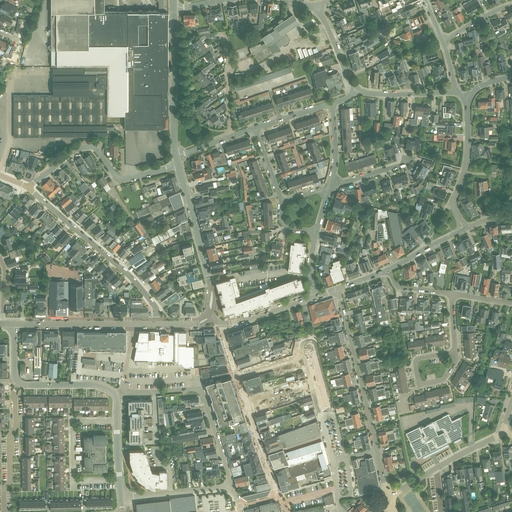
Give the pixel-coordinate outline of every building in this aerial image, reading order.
[(14,95),(14,137),(78,137),(96,137),(99,137),(107,137),(107,130),(107,127),(107,111),(108,111),(108,116),(125,116),(125,124),(125,129),(160,129),(164,129),(169,129),(169,116),(168,115),(168,74),(169,74),(169,67),(168,67),(168,13),(159,13),(159,10),(156,10),(155,9),(152,10),(151,10),(150,9),(147,10),(142,10),(141,9),(137,10),(132,10),(131,9),(127,10),(104,11),(104,0),(51,0),(51,30),(50,29),(47,31),(50,34),(51,34),(51,46),(50,45),(48,47),(50,50),(52,50),(52,59),(52,67),(53,67),(53,95),(28,95),(23,95),(14,95)] [(350,10),(356,8),(353,0),(347,2),(350,10)] [(367,8),(364,0),(358,0),(361,7),(362,9),(367,8)] [(441,0),(436,0),(434,1),(439,10),(445,7),(444,5),(441,0)] [(462,5),(464,8),(467,14),(471,12),(481,6),(478,0),(477,0),(470,0),(467,2),(466,2),(464,3),(464,4),(462,5)] [(15,7),(5,2),(3,5),(2,5),(0,9),(0,10),(13,17),(16,11),(17,11),(18,8),(15,7)] [(263,9),(263,12),(262,18),(267,18),(267,15),(270,16),(271,12),(272,12),(272,9),(271,9),(272,3),(264,2),(264,5),(263,5),(263,9)] [(344,12),(350,10),(347,2),(342,4),(344,12)] [(257,17),(256,12),(257,12),(257,7),(257,3),(249,4),(250,12),(253,12),(253,17),(257,17)] [(247,9),(246,4),(238,5),(240,17),(243,17),(243,15),(248,14),(247,9)] [(233,6),(233,5),(230,6),(230,7),(229,7),(230,10),(228,10),(229,15),(233,14),(234,21),(238,20),(237,13),(236,6),(233,6)] [(411,8),(410,5),(392,13),(393,16),(401,13),(403,18),(407,17),(409,17),(409,15),(416,12),(414,7),(411,8)] [(462,11),(459,7),(457,8),(453,10),(455,15),(454,15),(458,22),(464,19),(461,12),(462,11)] [(208,23),(214,22),(213,17),(222,16),(221,8),(210,10),(210,14),(206,15),(208,23)] [(446,27),(451,24),(450,21),(451,21),(447,12),(442,14),(445,19),(443,20),(445,24),(444,25),(445,27),(446,27)] [(298,23),(293,14),(283,21),(282,19),(278,21),(280,23),(276,26),(275,25),(263,33),(264,36),(261,38),(265,42),(261,45),(261,43),(249,48),(251,54),(253,53),(255,55),(254,55),(258,62),(272,53),(279,48),(278,47),(281,45),(284,46),(285,45),(286,45),(287,45),(287,44),(288,44),(288,43),(289,43),(289,42),(289,41),(289,40),(289,39),(289,38),(289,37),(288,36),(287,35),(286,35),(285,34),(285,35),(283,33),(298,23)] [(184,24),(197,24),(197,19),(197,15),(194,15),(184,15),(184,16),(183,17),(183,18),(184,19),(184,24)] [(423,22),(421,15),(415,17),(416,17),(414,18),(414,16),(410,17),(412,23),(413,22),(414,25),(423,22)] [(1,17),(0,16),(0,23),(2,25),(4,22),(11,25),(12,22),(1,16),(1,17)] [(337,27),(345,24),(343,18),(335,21),(337,27)] [(501,23),(499,18),(492,22),(495,29),(499,27),(501,30),(509,26),(506,19),(504,20),(504,21),(501,23)] [(345,24),(337,27),(339,33),(347,30),(346,26),(350,25),(349,22),(345,24)] [(198,36),(206,34),(210,33),(209,27),(197,29),(198,36)] [(411,30),(406,32),(403,34),(404,38),(405,40),(411,38),(415,38),(419,36),(422,44),(431,41),(427,32),(423,34),(421,29),(413,33),(412,30),(411,30)] [(197,49),(204,44),(201,41),(206,38),(215,36),(214,33),(209,34),(204,35),(203,36),(202,35),(198,36),(192,37),(195,41),(193,43),(197,49)] [(343,43),(356,38),(355,36),(350,38),(349,34),(341,37),(343,43)] [(366,47),(375,42),(372,37),(363,43),(366,47)] [(474,43),(474,41),(473,37),(463,39),(465,45),(474,43)] [(504,48),(508,46),(502,37),(499,38),(501,43),(503,45),(504,48)] [(356,38),(343,43),(346,48),(353,45),(352,43),(355,41),(354,39),(356,39),(356,38)] [(0,49),(5,51),(8,44),(4,42),(0,48),(0,49)] [(464,51),(462,42),(455,44),(458,53),(459,52),(460,56),(466,55),(465,51),(464,51)] [(8,44),(5,51),(9,53),(7,57),(11,59),(13,55),(12,55),(14,52),(11,50),(13,46),(8,44)] [(208,53),(214,49),(211,44),(206,47),(204,44),(197,49),(201,55),(206,51),(208,53)] [(302,58),(310,56),(308,48),(304,49),(303,48),(299,49),(302,58)] [(214,49),(208,53),(205,55),(209,62),(215,58),(215,57),(219,54),(217,51),(215,53),(213,50),(214,49)] [(377,56),(379,60),(389,54),(387,49),(377,56)] [(351,62),(359,59),(357,51),(348,54),(351,62)] [(428,54),(427,51),(421,53),(423,59),(428,57),(429,61),(438,58),(436,51),(428,54)] [(323,57),(321,53),(314,55),(317,63),(322,62),(323,64),(331,61),(329,54),(323,57)] [(505,61),(503,54),(498,55),(499,62),(498,62),(500,71),(507,70),(505,61)] [(477,60),(479,68),(483,68),(484,74),(491,73),(489,62),(485,62),(484,56),(483,56),(482,55),(479,55),(477,56),(477,57),(477,60)] [(383,66),(390,63),(390,62),(388,58),(381,60),(381,62),(383,65),(383,66)] [(354,70),(362,67),(359,59),(351,62),(354,70)] [(406,63),(405,59),(401,60),(406,72),(409,71),(407,65),(407,64),(407,63),(406,63)] [(479,68),(477,60),(473,60),(475,67),(470,68),(471,77),(472,77),(473,78),(475,77),(475,76),(476,76),(480,75),(479,68)] [(205,76),(203,73),(215,65),(213,62),(195,75),(199,81),(205,76)] [(397,68),(395,69),(397,75),(396,76),(399,83),(405,81),(402,73),(401,74),(400,71),(404,69),(401,63),(396,65),(397,68)] [(443,71),(442,64),(432,66),(434,72),(432,72),(434,78),(445,76),(444,71),(443,71)] [(421,77),(429,74),(425,66),(418,69),(417,69),(421,77)] [(467,69),(466,66),(463,66),(464,70),(460,71),(461,79),(469,78),(467,69)] [(328,76),(324,68),(312,73),(315,89),(327,84),(329,90),(333,88),(334,90),(340,88),(343,87),(338,72),(328,76)] [(377,82),(378,72),(372,71),(372,69),(369,69),(369,75),(371,75),(371,81),(377,82)] [(412,82),(419,80),(416,70),(410,72),(411,75),(410,75),(412,82)] [(392,76),(391,74),(387,76),(391,85),(398,84),(394,75),(392,76)] [(215,82),(216,81),(212,76),(208,79),(205,76),(199,81),(203,87),(208,83),(210,85),(212,83),(215,82)] [(216,84),(215,82),(212,83),(210,85),(206,88),(212,95),(218,90),(223,87),(220,82),(216,84)] [(305,90),(307,97),(313,95),(311,88),(305,90)] [(501,101),(501,98),(505,98),(504,89),(497,90),(498,99),(499,102),(501,101)] [(302,99),(307,97),(305,90),(299,91),(302,99)] [(296,101),(302,99),(299,91),(294,93),(296,101)] [(290,103),(288,95),(287,93),(285,93),(285,96),(282,97),(285,105),(290,103)] [(290,103),(296,101),(294,93),(288,95),(290,103)] [(279,106),(285,105),(282,97),(276,99),(279,106)] [(494,111),(494,98),(489,98),(490,101),(487,101),(479,101),(479,108),(487,108),(487,112),(494,111)] [(203,102),(203,103),(196,108),(201,113),(207,108),(205,105),(209,102),(207,99),(203,102)] [(269,112),(274,110),(272,102),(266,104),(269,112)] [(366,115),(376,115),(376,103),(366,103),(366,115)] [(443,117),(451,117),(450,113),(455,112),(455,103),(446,104),(447,111),(443,112),(443,117)] [(263,114),(269,112),(266,104),(260,106),(263,114)] [(210,118),(218,113),(223,110),(220,106),(215,110),(214,108),(209,111),(207,108),(201,113),(205,119),(209,116),(210,119),(210,118)] [(243,112),(246,119),(251,117),(249,110),(248,106),(242,108),(243,112)] [(257,116),(263,114),(260,106),(255,108),(257,116)] [(422,117),(423,107),(416,106),(415,113),(415,119),(409,119),(408,128),(411,127),(412,125),(417,126),(418,120),(418,116),(422,117)] [(430,108),(423,107),(422,117),(422,125),(422,126),(425,126),(429,126),(429,122),(426,122),(426,119),(426,117),(426,114),(430,114),(430,108)] [(251,117),(257,116),(255,108),(249,110),(251,117)] [(239,118),(240,121),(246,119),(243,112),(237,114),(236,110),(234,111),(236,119),(239,118)] [(220,116),(218,113),(210,118),(215,125),(221,121),(222,123),(225,121),(225,117),(223,114),(220,116)] [(406,126),(401,126),(398,125),(399,116),(395,115),(393,129),(394,130),(397,131),(397,133),(399,133),(405,134),(405,128),(406,126)] [(315,126),(321,124),(318,116),(312,118),(315,126)] [(309,128),(315,126),(312,118),(307,120),(309,128)] [(303,130),(309,128),(307,120),(301,122),(303,130)] [(297,132),(303,130),(301,122),(295,124),(297,132)] [(450,134),(450,133),(455,134),(456,126),(450,126),(447,126),(447,129),(442,129),(442,134),(450,134)] [(480,137),(483,137),(483,136),(489,136),(489,129),(493,129),(493,126),(480,126),(480,137)] [(285,129),(287,137),(293,135),(291,128),(285,129)] [(284,138),(287,137),(285,129),(279,131),(282,139),(281,139),(282,141),(284,141),(284,138)] [(276,141),(281,139),(282,139),(279,131),(274,133),(276,141)] [(270,142),(276,141),(274,133),(268,135),(270,142)] [(396,143),(398,143),(396,136),(393,137),(395,144),(392,145),(393,148),(385,150),(388,160),(396,157),(395,153),(398,152),(396,143)] [(452,153),(452,150),(455,150),(456,150),(456,147),(455,147),(455,141),(450,141),(450,138),(446,138),(446,141),(445,141),(445,149),(448,149),(448,153),(452,153)] [(418,150),(420,139),(415,139),(415,141),(408,140),(406,148),(418,150)] [(116,145),(115,140),(110,140),(110,156),(118,156),(118,145),(116,145)] [(243,142),(246,149),(252,148),(249,140),(243,142)] [(310,150),(317,147),(315,141),(308,144),(310,150)] [(240,151),(246,149),(243,142),(237,144),(240,151)] [(484,151),(482,143),(472,145),(474,153),(473,153),(475,160),(487,156),(487,158),(492,156),(489,149),(485,150),(486,150),(484,151)] [(237,144),(232,145),(234,153),(240,151),(237,144)] [(228,155),(234,153),(232,145),(226,147),(228,155)] [(312,155),(319,153),(317,147),(310,150),(312,155)] [(11,161),(9,168),(15,169),(18,157),(20,151),(17,150),(15,156),(13,156),(11,161)] [(18,157),(15,169),(21,171),(21,170),(23,165),(21,164),(23,156),(23,155),(24,151),(20,151),(18,157)] [(278,160),(285,157),(283,151),(276,154),(278,160)] [(220,156),(219,152),(212,154),(215,161),(218,159),(219,164),(226,162),(223,155),(220,156)] [(314,161),(321,159),(319,153),(312,155),(314,161)] [(91,170),(96,167),(94,162),(90,154),(84,158),(88,166),(91,170)] [(370,165),(377,163),(375,154),(367,157),(370,165)] [(36,168),(39,159),(30,157),(28,166),(36,168)] [(84,162),(80,157),(75,160),(79,166),(77,166),(82,174),(89,170),(84,162)] [(280,166),(287,163),(285,157),(278,160),(280,166)] [(362,168),(370,165),(367,157),(360,159),(362,168)] [(201,159),(198,159),(192,161),(193,166),(192,166),(193,169),(194,168),(194,169),(197,168),(197,170),(202,169),(201,162),(202,161),(201,159)] [(355,170),(362,168),(360,159),(352,162),(355,170)] [(251,168),(259,166),(257,160),(249,162),(251,168)] [(426,165),(425,167),(419,163),(416,168),(424,174),(425,173),(428,175),(431,170),(428,168),(429,166),(430,166),(433,167),(434,163),(426,160),(425,164),(426,165)] [(238,164),(241,172),(243,171),(241,166),(246,165),(245,161),(238,164)] [(348,173),(355,170),(352,162),(345,164),(348,173)] [(282,172),(289,169),(287,163),(280,166),(282,172)] [(452,179),(454,172),(446,170),(447,166),(444,165),(442,171),(442,173),(443,173),(442,176),(452,179)] [(503,170),(503,166),(492,165),(492,172),(489,172),(489,177),(497,177),(497,173),(496,173),(496,170),(503,170)] [(253,174),(261,171),(259,166),(251,168),(253,174)] [(203,172),(195,174),(197,180),(204,178),(204,180),(212,178),(211,172),(212,172),(211,168),(206,170),(202,171),(203,172)] [(421,178),(424,174),(416,168),(413,173),(419,177),(417,180),(422,183),(424,180),(421,178)] [(309,170),(311,175),(313,183),(319,181),(316,173),(315,169),(309,170)] [(237,177),(236,172),(236,170),(231,171),(231,173),(227,173),(228,179),(237,177)] [(66,175),(61,171),(55,177),(57,179),(56,180),(62,185),(69,178),(66,175)] [(255,180),(263,177),(261,171),(253,174),(248,175),(250,178),(253,177),(252,177),(254,176),(255,180)] [(403,186),(408,185),(409,184),(406,174),(400,176),(403,186)] [(102,187),(108,182),(103,175),(97,180),(102,187)] [(307,185),(313,183),(311,175),(305,177),(307,185)] [(167,178),(161,180),(163,186),(177,182),(175,176),(167,178)] [(397,188),(403,186),(400,176),(394,178),(397,188)] [(450,185),(452,179),(442,176),(442,177),(439,179),(438,178),(436,184),(440,186),(441,183),(450,185)] [(257,185),(265,183),(263,177),(255,180),(257,185)] [(302,186),(299,179),(298,177),(296,178),(297,179),(293,181),(296,188),(302,186)] [(302,186),(307,185),(305,177),(299,179),(302,186)] [(56,188),(58,185),(56,183),(56,184),(51,178),(46,183),(52,189),(54,187),(56,188)] [(390,183),(389,180),(383,182),(384,185),(383,185),(385,192),(390,190),(391,193),(394,192),(391,183),(390,183)] [(290,190),(296,188),(293,181),(288,182),(290,190)] [(475,196),(486,195),(485,190),(488,190),(487,181),(474,182),(475,196)] [(8,186),(0,182),(0,195),(0,197),(1,197),(1,196),(11,200),(12,198),(13,198),(14,195),(13,195),(14,194),(13,194),(15,191),(14,189),(12,188),(10,187),(11,186),(8,185),(8,186)] [(79,187),(82,192),(84,191),(89,187),(84,182),(79,187)] [(164,193),(171,191),(179,189),(177,182),(163,186),(160,188),(162,194),(164,193)] [(375,182),(363,186),(366,195),(368,195),(378,191),(375,182)] [(60,188),(58,185),(56,188),(54,187),(52,189),(46,183),(42,187),(47,192),(46,192),(51,197),(60,188)] [(107,192),(111,189),(107,183),(103,186),(107,192)] [(140,183),(132,186),(134,192),(142,190),(140,183)] [(259,191),(267,188),(265,183),(257,185),(259,191)] [(157,188),(156,184),(149,186),(146,187),(146,186),(142,187),(143,193),(154,189),(157,188)] [(200,193),(208,191),(208,189),(214,187),(213,184),(203,186),(199,187),(200,193)] [(90,199),(95,195),(89,187),(84,191),(82,192),(83,192),(80,194),(84,199),(86,197),(87,197),(88,196),(90,199)] [(438,191),(435,190),(436,188),(433,187),(431,192),(434,194),(434,193),(436,194),(436,196),(444,199),(445,195),(446,193),(442,191),(442,190),(439,189),(438,191)] [(267,188),(259,191),(261,194),(255,196),(256,200),(267,197),(267,195),(269,194),(267,188)] [(147,207),(136,212),(137,215),(138,217),(149,213),(150,214),(163,208),(162,208),(171,203),(173,206),(170,207),(171,211),(174,209),(183,204),(180,192),(169,197),(168,197),(159,201),(150,205),(147,206),(147,207)] [(344,195),(344,193),(342,192),(340,193),(338,193),(336,200),(345,202),(352,204),(353,199),(346,198),(347,195),(344,195)] [(33,201),(27,195),(21,202),(25,206),(23,209),(25,211),(28,208),(27,207),(33,201)] [(72,201),(68,196),(60,203),(64,208),(72,201)] [(93,205),(98,200),(94,196),(90,201),(93,205)] [(196,207),(204,205),(214,203),(213,199),(209,200),(208,198),(203,200),(202,198),(194,200),(196,207)] [(427,216),(428,212),(431,213),(433,209),(431,208),(432,205),(425,203),(426,200),(420,198),(419,204),(417,204),(416,209),(423,211),(422,215),(427,216)] [(473,207),(467,198),(461,201),(471,218),(478,215),(475,209),(477,208),(475,205),(473,207)] [(71,215),(78,208),(74,204),(77,201),(75,199),(72,201),(72,202),(65,208),(71,215)] [(345,204),(335,202),(333,211),(342,214),(344,207),(352,209),(353,204),(345,202),(345,204)] [(17,220),(25,211),(23,209),(17,204),(9,214),(17,220)] [(36,204),(29,212),(35,218),(42,210),(36,204)] [(220,206),(219,204),(218,204),(211,206),(196,209),(199,219),(210,217),(209,211),(219,208),(218,207),(220,206)] [(178,218),(186,214),(185,208),(175,213),(169,215),(165,217),(165,216),(163,216),(154,221),(149,224),(151,227),(165,220),(166,222),(170,221),(170,222),(178,218)] [(80,223),(87,216),(80,209),(73,216),(80,223)] [(402,240),(403,240),(397,213),(388,211),(389,218),(387,219),(389,231),(390,231),(392,242),(393,241),(402,240)] [(44,224),(50,218),(44,212),(38,219),(44,224)] [(88,231),(95,224),(92,221),(95,218),(92,214),(84,221),(86,223),(84,225),(88,231)] [(179,223),(188,219),(186,214),(178,218),(170,222),(172,226),(173,227),(179,223)] [(154,221),(152,216),(139,221),(139,222),(140,223),(141,225),(143,227),(149,223),(149,224),(154,221)] [(50,230),(56,223),(50,218),(44,224),(50,230)] [(202,231),(210,229),(210,224),(208,218),(206,219),(199,220),(202,231)] [(180,224),(179,223),(173,227),(171,228),(151,238),(155,246),(160,243),(175,235),(173,232),(179,229),(180,233),(187,231),(187,230),(187,229),(189,230),(189,231),(191,230),(190,230),(188,220),(180,224)] [(20,221),(15,227),(21,233),(26,227),(20,221)] [(104,225),(108,230),(110,229),(112,227),(109,221),(104,225)] [(340,229),(341,224),(330,221),(327,230),(334,232),(335,227),(340,229)] [(33,230),(37,227),(32,222),(28,226),(27,228),(31,231),(32,230),(33,230)] [(411,227),(410,228),(414,233),(416,232),(422,239),(426,236),(425,235),(429,233),(427,231),(430,229),(426,224),(423,226),(421,224),(418,226),(417,225),(412,228),(411,227)] [(60,226),(60,227),(57,225),(48,235),(45,238),(51,244),(56,238),(53,236),(55,234),(57,235),(62,229),(61,229),(62,228),(60,226)] [(494,240),(499,239),(498,234),(499,234),(498,225),(490,226),(491,234),(492,234),(492,237),(493,237),(494,240)] [(509,237),(508,233),(508,232),(507,232),(506,225),(499,225),(499,232),(500,235),(503,235),(503,232),(505,232),(506,237),(507,237),(507,238),(508,238),(508,237),(509,237)] [(91,231),(96,238),(104,233),(99,226),(91,231)] [(4,235),(7,238),(2,240),(6,250),(13,248),(12,244),(13,243),(11,237),(17,231),(13,227),(8,232),(4,235)] [(136,231),(140,236),(146,232),(142,227),(136,231)] [(412,235),(414,233),(410,228),(405,232),(408,236),(405,239),(406,242),(405,242),(408,246),(409,245),(411,248),(413,246),(417,243),(413,238),(414,238),(412,235)] [(116,234),(110,229),(108,230),(99,237),(102,239),(103,239),(107,243),(112,238),(112,237),(116,234)] [(189,237),(192,236),(191,230),(189,231),(189,230),(187,229),(187,230),(187,231),(180,233),(179,234),(180,235),(183,237),(184,236),(184,239),(189,238),(189,237)] [(215,237),(214,237),(213,231),(203,234),(204,240),(215,237)] [(261,240),(269,240),(269,236),(272,236),(272,232),(261,233),(261,240)] [(56,238),(51,244),(56,249),(62,243),(64,245),(71,237),(66,233),(59,240),(57,237),(56,238)] [(492,246),(487,234),(482,236),(487,248),(492,246)] [(115,251),(120,245),(118,243),(122,239),(120,236),(114,240),(109,246),(115,251)] [(215,237),(204,240),(206,246),(219,242),(217,236),(214,237),(215,237)] [(325,236),(324,242),(331,243),(330,246),(329,245),(329,246),(338,248),(339,244),(337,243),(338,239),(325,236)] [(474,253),(471,246),(473,245),(469,237),(463,240),(466,248),(467,248),(470,254),(474,253)] [(396,249),(394,250),(398,257),(404,253),(400,246),(403,244),(402,240),(393,241),(394,246),(396,249)] [(79,250),(83,246),(76,241),(72,247),(73,248),(68,253),(70,255),(72,256),(75,253),(77,251),(78,249),(79,250)] [(280,248),(281,242),(277,241),(276,244),(272,244),(271,252),(279,253),(279,255),(281,256),(282,249),(280,248)] [(466,249),(462,241),(455,244),(459,252),(464,250),(465,253),(467,252),(466,249)] [(302,245),(303,243),(294,242),(294,244),(291,244),(289,255),(290,255),(288,272),(302,273),(304,257),(304,254),(305,254),(306,246),(302,245)] [(66,251),(71,245),(68,243),(65,247),(62,251),(64,253),(66,255),(68,252),(66,251)] [(131,243),(125,246),(125,247),(123,248),(118,254),(123,259),(129,252),(127,251),(133,247),(131,243)] [(131,250),(134,256),(143,250),(145,248),(141,243),(131,250)] [(173,264),(174,264),(174,265),(182,262),(185,261),(186,264),(191,262),(191,263),(196,262),(195,257),(193,258),(191,252),(194,251),(192,245),(182,247),(184,254),(180,255),(180,254),(172,256),(173,261),(172,261),(173,264)] [(77,251),(75,253),(80,257),(82,255),(84,253),(85,254),(88,250),(87,249),(83,246),(79,250),(78,249),(77,251)] [(455,257),(454,254),(450,246),(443,249),(447,257),(451,255),(452,259),(455,257)] [(323,255),(321,262),(329,264),(332,249),(322,247),(320,254),(323,255)] [(9,268),(18,265),(15,257),(17,257),(17,256),(22,255),(20,248),(9,252),(11,258),(6,260),(9,268)] [(380,256),(379,253),(380,253),(379,249),(376,250),(382,264),(388,261),(385,254),(380,256)] [(376,267),(382,264),(376,250),(373,251),(375,255),(372,256),(373,259),(376,267)] [(435,253),(428,257),(430,260),(431,263),(436,260),(438,259),(440,258),(441,261),(442,261),(441,263),(439,272),(445,273),(447,264),(448,260),(447,258),(445,259),(441,250),(437,252),(437,254),(436,254),(435,253)] [(147,260),(141,251),(127,260),(135,268),(147,260)] [(217,252),(208,254),(210,261),(218,258),(217,255),(220,254),(224,253),(223,251),(219,252),(217,252)] [(472,264),(473,264),(476,263),(476,261),(481,258),(479,252),(469,256),(472,264)] [(78,265),(83,259),(80,257),(75,253),(72,256),(72,257),(70,259),(74,263),(75,262),(76,262),(76,263),(78,265)] [(493,269),(501,269),(500,254),(492,255),(493,269)] [(90,272),(98,264),(98,263),(100,261),(95,257),(92,260),(90,257),(86,261),(90,265),(87,269),(90,272)] [(363,272),(371,269),(367,257),(363,258),(364,262),(360,264),(363,272)] [(460,260),(463,266),(464,268),(468,266),(467,265),(468,264),(465,257),(459,259),(460,260)] [(430,266),(426,258),(423,260),(422,259),(419,261),(420,261),(418,262),(422,270),(426,268),(428,272),(427,272),(428,282),(434,281),(433,272),(430,266)] [(163,265),(167,263),(164,259),(156,265),(153,267),(155,271),(158,269),(159,271),(165,267),(163,265)] [(224,266),(222,259),(210,262),(212,268),(224,266)] [(341,269),(340,265),(342,265),(340,260),(333,262),(334,265),(332,266),(333,267),(330,268),(332,272),(330,272),(334,283),(344,279),(341,269)] [(462,266),(463,266),(460,260),(455,263),(457,267),(454,269),(455,272),(463,268),(462,266)] [(145,267),(149,264),(146,261),(142,264),(136,269),(140,275),(146,269),(145,267)] [(359,266),(356,267),(354,262),(346,265),(349,272),(347,272),(349,277),(361,273),(359,268),(359,266)] [(98,264),(90,272),(94,275),(97,272),(100,274),(106,267),(102,263),(100,265),(98,264)] [(333,282),(331,278),(332,277),(329,270),(330,269),(331,265),(323,264),(324,267),(327,275),(323,277),(323,278),(324,281),(326,285),(331,283),(333,282)] [(416,270),(415,264),(411,266),(411,265),(405,268),(403,269),(405,278),(415,277),(415,272),(416,272),(416,270)] [(183,266),(182,265),(177,266),(177,265),(172,267),(173,269),(172,269),(173,269),(174,271),(176,271),(176,272),(176,273),(177,274),(178,274),(178,275),(179,275),(180,275),(181,274),(182,273),(182,272),(182,271),(182,270),(181,269),(183,269),(183,266),(184,266),(184,265),(183,266)] [(224,266),(212,268),(213,276),(224,274),(223,268),(224,268),(224,269),(228,268),(228,265),(224,266)] [(28,271),(28,267),(22,267),(22,270),(16,270),(16,277),(25,278),(25,270),(28,271)] [(177,277),(177,280),(178,280),(179,285),(183,284),(183,285),(184,285),(184,286),(185,287),(186,288),(187,288),(188,288),(189,288),(190,288),(191,288),(191,289),(189,281),(191,280),(193,287),(203,284),(201,278),(199,278),(197,273),(199,272),(198,267),(193,269),(193,271),(188,272),(188,273),(185,274),(177,277)] [(151,268),(150,269),(140,276),(145,283),(156,276),(151,268)] [(104,286),(109,281),(116,274),(110,269),(103,276),(106,278),(101,282),(104,286)] [(165,277),(163,273),(159,276),(154,279),(154,280),(149,283),(155,291),(161,287),(157,282),(161,279),(165,277)] [(455,282),(455,283),(458,283),(457,287),(457,288),(465,290),(465,287),(466,286),(467,284),(466,283),(466,281),(468,281),(469,277),(463,276),(456,274),(456,275),(455,282)] [(479,285),(479,282),(475,282),(477,274),(472,274),(470,284),(475,285),(479,285)] [(115,286),(121,281),(117,276),(111,281),(110,281),(105,286),(109,292),(109,298),(116,298),(116,291),(111,291),(113,289),(111,286),(113,284),(115,286)] [(25,278),(16,277),(14,277),(14,285),(18,285),(18,287),(26,288),(26,282),(25,282),(25,278)] [(240,297),(239,292),(235,278),(216,283),(224,314),(228,313),(229,316),(235,314),(236,317),(271,304),(269,299),(273,298),(274,301),(304,290),(300,279),(297,280),(296,278),(269,288),(269,286),(240,297)] [(482,284),(481,292),(487,294),(489,285),(490,279),(487,278),(487,279),(484,278),(483,285),(482,284)] [(66,293),(66,292),(66,291),(66,281),(64,281),(64,280),(49,280),(49,279),(46,280),(46,281),(46,286),(46,287),(50,287),(50,289),(50,296),(50,316),(68,316),(68,315),(68,309),(68,300),(68,293),(66,293)] [(101,299),(101,302),(95,302),(95,288),(92,288),(92,284),(92,280),(92,279),(84,280),(84,288),(85,288),(85,300),(85,306),(85,312),(92,312),(95,314),(104,314),(104,310),(103,310),(103,305),(108,305),(108,309),(109,309),(109,305),(109,298),(109,297),(103,297),(103,299),(101,299)] [(388,320),(386,309),(385,306),(382,306),(381,299),(382,299),(381,298),(382,297),(387,294),(384,286),(384,287),(382,281),(372,285),(373,290),(372,291),(379,322),(388,320)] [(492,283),(491,294),(498,295),(500,284),(492,283)] [(71,309),(72,309),(72,313),(74,316),(79,316),(81,313),(81,309),(83,309),(83,306),(85,306),(85,300),(82,300),(82,284),(70,285),(70,300),(68,300),(68,309),(70,309),(71,309)] [(159,299),(166,294),(165,292),(170,289),(167,284),(155,293),(159,299)] [(365,300),(367,299),(363,288),(358,290),(361,297),(364,296),(365,300)] [(177,293),(176,292),(176,291),(162,301),(162,302),(162,301),(163,302),(164,303),(165,304),(167,307),(168,306),(178,299),(179,301),(187,296),(185,294),(183,296),(183,295),(182,296),(179,292),(177,293)] [(355,304),(357,303),(353,292),(347,294),(350,301),(353,300),(355,304)] [(46,296),(35,296),(35,307),(35,314),(46,314),(46,307),(46,296)] [(391,315),(398,314),(397,307),(398,307),(396,298),(389,299),(390,309),(391,315)] [(335,311),(332,300),(319,304),(318,302),(309,305),(314,323),(339,317),(337,310),(335,311)] [(441,312),(441,301),(432,300),(431,311),(441,312)] [(186,303),(186,305),(184,305),(184,315),(196,315),(195,308),(193,308),(193,303),(186,303)] [(148,314),(148,309),(146,307),(143,307),(143,305),(142,304),(131,304),(131,314),(148,314)] [(6,306),(6,314),(18,314),(18,312),(20,312),(20,308),(20,305),(16,305),(16,308),(11,308),(11,306),(6,306)] [(471,312),(472,307),(464,305),(462,315),(466,316),(466,318),(471,319),(472,312),(471,312)] [(179,314),(179,306),(171,306),(170,307),(169,308),(169,314),(179,314)] [(487,318),(489,310),(481,309),(479,316),(478,315),(477,321),(485,322),(486,317),(487,318)] [(301,315),(300,310),(293,312),(296,320),(299,319),(300,321),(299,321),(300,324),(304,323),(303,320),(302,318),(301,315)] [(498,321),(499,312),(492,311),(491,317),(488,317),(487,326),(495,328),(496,321),(498,321)] [(360,320),(370,318),(370,315),(363,317),(362,312),(355,314),(356,319),(359,318),(360,320)] [(321,328),(341,323),(339,318),(331,320),(332,322),(325,324),(325,325),(322,325),(321,326),(321,328)] [(356,319),(357,327),(361,326),(361,324),(365,323),(364,321),(371,320),(370,318),(360,320),(359,318),(356,319)] [(410,327),(410,332),(418,331),(416,321),(413,322),(414,327),(410,327)] [(361,326),(357,327),(358,327),(359,332),(367,330),(366,327),(372,326),(372,323),(365,325),(365,323),(361,324),(361,326)] [(243,330),(245,337),(246,337),(255,334),(254,332),(259,331),(257,324),(252,325),(243,328),(243,329),(243,330)] [(245,337),(243,330),(242,330),(242,329),(228,334),(231,345),(245,340),(244,337),(245,337)] [(41,337),(41,331),(30,331),(30,332),(27,332),(27,331),(25,331),(24,332),(23,332),(23,336),(23,341),(23,343),(28,343),(28,344),(27,344),(27,353),(30,353),(30,356),(34,356),(34,368),(41,368),(41,346),(41,337)] [(52,341),(52,331),(45,331),(45,340),(43,340),(43,342),(45,344),(50,345),(50,340),(52,340),(52,341)] [(74,346),(74,331),(63,331),(63,346),(63,347),(64,348),(68,348),(69,347),(69,348),(68,350),(67,359),(67,367),(67,369),(71,370),(71,367),(72,367),(72,360),(73,350),(74,350),(74,346)] [(125,331),(77,331),(76,346),(85,347),(85,351),(125,352),(125,331)] [(194,347),(186,347),(186,332),(178,332),(178,331),(174,331),(174,335),(168,335),(169,333),(161,333),(161,334),(159,334),(159,333),(148,333),(148,332),(139,331),(137,341),(136,340),(135,346),(136,346),(134,361),(178,361),(178,364),(182,364),(182,365),(183,366),(184,367),(185,367),(186,368),(187,368),(188,368),(189,367),(190,367),(191,366),(191,368),(194,368),(194,359),(194,353),(194,347)] [(329,340),(344,337),(343,331),(335,333),(336,335),(328,337),(329,340)] [(207,341),(215,340),(215,335),(204,335),(204,336),(196,336),(197,343),(205,342),(205,343),(207,341)] [(372,338),(357,341),(358,347),(366,345),(365,343),(373,341),(372,341),(375,340),(376,343),(382,342),(381,338),(380,336),(377,336),(372,338)] [(506,338),(500,336),(500,337),(498,336),(497,340),(499,340),(499,341),(505,343),(503,351),(508,352),(508,349),(511,350),(511,342),(506,341),(507,338),(506,338)] [(248,354),(259,350),(265,348),(267,348),(273,345),(272,341),(268,342),(267,338),(243,345),(243,344),(241,344),(241,345),(231,348),(235,358),(248,354)] [(204,353),(209,354),(224,352),(220,340),(215,340),(207,341),(205,343),(205,344),(203,344),(204,352),(204,353)] [(274,353),(286,349),(284,343),(272,346),(274,353)] [(204,353),(204,352),(200,352),(199,352),(198,345),(194,345),(194,347),(194,353),(198,353),(200,353),(200,354),(204,354),(204,353)] [(329,355),(344,351),(342,346),(335,348),(335,350),(328,352),(329,355)] [(259,350),(248,354),(248,355),(237,359),(240,368),(258,362),(256,356),(260,355),(259,350)] [(508,366),(511,358),(506,356),(507,353),(496,350),(493,358),(499,359),(498,363),(508,366)] [(375,351),(360,355),(361,358),(362,358),(362,360),(369,358),(369,356),(376,354),(375,351)] [(217,365),(227,364),(223,353),(215,354),(216,359),(213,360),(214,361),(210,361),(211,366),(217,365)] [(336,368),(351,364),(350,359),(342,361),(343,363),(335,365),(336,368)] [(56,376),(57,363),(49,362),(49,375),(56,376)] [(261,366),(264,373),(273,368),(269,362),(261,366)] [(474,373),(470,371),(473,367),(465,362),(461,367),(473,375),(474,373)] [(379,364),(364,368),(365,374),(372,372),(372,370),(379,368),(379,364)] [(214,381),(218,380),(218,379),(229,375),(226,366),(210,369),(211,371),(209,372),(209,369),(200,370),(201,374),(202,373),(204,377),(212,375),(214,381)] [(391,373),(391,375),(405,373),(404,367),(394,368),(395,372),(391,373)] [(472,376),(473,375),(461,367),(458,372),(466,377),(468,374),(472,376)] [(497,371),(489,368),(485,381),(488,381),(489,377),(496,379),(494,388),(502,390),(503,387),(504,381),(502,380),(504,372),(497,370),(497,371)] [(265,379),(274,376),(273,371),(259,375),(259,376),(244,380),(243,380),(248,395),(248,394),(264,390),(260,377),(261,377),(261,380),(265,379)] [(464,381),(466,377),(458,372),(455,377),(467,385),(468,383),(464,381)] [(336,383),(351,379),(349,374),(342,375),(342,378),(335,379),(336,383)] [(225,425),(225,426),(238,421),(245,419),(241,409),(240,409),(238,401),(239,401),(236,392),(235,393),(232,385),(233,385),(231,376),(220,379),(218,380),(214,381),(205,384),(208,393),(209,393),(211,400),(210,401),(213,409),(214,409),(217,417),(216,417),(219,426),(225,424),(225,425)] [(467,385),(455,377),(451,383),(460,388),(462,384),(466,387),(467,385)] [(382,378),(367,381),(368,385),(369,385),(369,386),(376,385),(375,383),(383,381),(382,378)] [(393,387),(407,384),(406,379),(397,380),(397,384),(393,385),(393,387)] [(448,402),(447,397),(451,397),(449,387),(443,389),(446,402),(448,402)] [(444,403),(446,402),(443,389),(437,390),(439,399),(443,398),(444,403)] [(352,398),(359,396),(357,390),(350,391),(351,394),(343,396),(344,399),(352,398)] [(436,400),(439,399),(437,390),(431,391),(435,405),(437,404),(436,400)] [(433,405),(435,405),(431,391),(426,393),(428,402),(432,401),(433,405)] [(385,392),(370,395),(371,400),(379,399),(378,397),(386,395),(385,392)] [(428,404),(428,402),(426,393),(425,393),(426,394),(420,396),(423,409),(425,409),(424,405),(428,404)] [(352,398),(344,399),(345,403),(353,401),(353,404),(360,402),(359,396),(352,398)] [(421,410),(423,409),(420,396),(414,397),(416,407),(420,406),(421,410)] [(485,404),(486,398),(477,396),(476,403),(485,404)] [(304,405),(313,402),(311,397),(302,400),(304,405)] [(153,413),(152,399),(149,400),(149,401),(145,401),(145,402),(139,402),(139,401),(131,401),(131,400),(127,400),(127,404),(128,404),(129,418),(130,418),(130,426),(129,426),(129,440),(128,440),(128,444),(132,444),(132,443),(143,443),(142,413),(153,413)] [(490,419),(494,406),(487,404),(485,410),(483,409),(482,412),(484,413),(483,417),(482,420),(487,421),(488,418),(490,419)] [(375,414),(389,411),(388,407),(381,409),(380,406),(373,407),(375,414)] [(306,419),(316,415),(314,410),(304,413),(306,419)] [(187,420),(202,417),(201,411),(186,414),(187,420)] [(259,429),(284,420),(282,416),(268,421),(266,415),(271,413),(270,411),(265,412),(255,415),(259,429)] [(389,411),(375,414),(376,420),(383,419),(382,416),(390,414),(389,411)] [(166,425),(175,424),(173,412),(164,413),(166,425)] [(353,421),(360,419),(359,413),(352,415),(352,418),(345,419),(346,423),(353,421)] [(424,426),(422,427),(421,426),(406,433),(408,437),(416,453),(415,453),(418,458),(422,456),(423,456),(424,456),(426,455),(448,444),(454,441),(461,438),(463,437),(461,417),(462,417),(462,416),(452,421),(449,414),(427,425),(424,426)] [(205,428),(203,419),(199,420),(192,422),(192,421),(185,423),(186,426),(187,426),(192,425),(193,429),(188,430),(188,429),(180,431),(178,431),(178,435),(181,435),(194,433),(193,430),(200,428),(200,429),(205,428)] [(220,436),(249,429),(246,420),(238,422),(238,421),(225,426),(225,425),(217,427),(220,436)] [(312,438),(315,437),(315,436),(319,435),(316,421),(278,435),(263,440),(267,452),(282,447),(286,446),(286,447),(311,437),(312,438)] [(271,434),(269,429),(269,427),(259,430),(263,439),(272,436),(277,435),(276,434),(275,434),(275,433),(271,434)] [(252,438),(249,429),(220,436),(223,445),(235,442),(241,440),(252,438)] [(174,443),(199,439),(199,438),(207,436),(206,431),(198,432),(173,437),(170,437),(171,442),(174,442),(174,443)] [(379,432),(380,439),(395,436),(394,432),(391,433),(391,431),(386,432),(386,431),(379,432)] [(105,462),(104,443),(106,443),(106,435),(93,435),(93,437),(87,438),(87,439),(84,439),(84,450),(85,450),(86,456),(84,456),(84,467),(88,467),(88,469),(94,469),(94,470),(107,470),(107,462),(105,462)] [(355,444),(369,441),(368,435),(361,436),(361,439),(354,441),(355,444)] [(395,436),(380,439),(382,445),(389,444),(388,441),(396,439),(395,436)] [(236,442),(235,442),(236,443),(238,451),(239,455),(256,450),(251,438),(236,442)] [(327,465),(319,441),(284,453),(283,449),(268,454),(274,468),(278,481),(279,481),(282,492),(299,487),(297,481),(306,478),(305,477),(312,475),(314,480),(317,479),(317,480),(331,475),(329,466),(329,464),(328,464),(329,465),(327,465)] [(208,458),(217,456),(215,448),(195,453),(196,458),(202,456),(203,462),(208,461),(208,458)] [(143,452),(143,450),(129,450),(129,454),(128,454),(128,461),(129,460),(130,464),(129,464),(131,470),(134,473),(133,474),(137,479),(140,481),(139,482),(145,486),(148,487),(148,488),(154,490),(155,485),(160,485),(160,488),(167,487),(167,471),(159,471),(159,473),(151,471),(145,452),(143,452)] [(245,459),(242,459),(243,463),(259,459),(256,451),(243,454),(245,459)] [(502,465),(501,457),(500,451),(493,452),(494,458),(494,462),(498,462),(498,466),(502,465)] [(368,472),(375,470),(373,457),(366,459),(366,461),(367,465),(368,472)] [(490,461),(490,458),(482,459),(483,468),(488,467),(489,471),(489,477),(495,476),(495,470),(493,460),(490,461)] [(243,464),(242,464),(246,475),(263,471),(259,459),(243,464)] [(220,469),(219,469),(218,464),(217,460),(211,461),(211,465),(212,465),(213,470),(206,471),(207,479),(221,477),(220,469)] [(398,461),(386,464),(387,470),(394,469),(393,465),(398,464),(398,461)] [(201,479),(200,469),(203,468),(202,462),(195,463),(196,469),(193,469),(194,475),(195,475),(195,480),(201,479)] [(186,473),(186,470),(190,470),(189,463),(182,464),(183,471),(180,471),(181,476),(182,481),(188,481),(187,473),(186,473)] [(368,472),(367,465),(362,466),(360,466),(355,467),(358,479),(357,479),(360,495),(373,492),(372,488),(377,487),(378,485),(375,470),(368,472)] [(237,467),(231,469),(233,476),(242,474),(241,471),(238,472),(237,467)] [(482,475),(481,467),(474,467),(475,475),(476,475),(477,481),(483,481),(482,475)] [(464,473),(464,469),(456,470),(457,478),(460,477),(461,484),(465,483),(464,477),(465,477),(465,473),(464,473)] [(497,482),(506,481),(504,470),(495,471),(497,482)] [(257,482),(267,480),(265,476),(266,476),(264,471),(256,473),(256,474),(252,474),(253,477),(256,476),(256,478),(253,479),(254,481),(257,481),(257,482)] [(254,481),(253,479),(252,479),(251,474),(247,475),(234,478),(237,488),(250,484),(249,482),(254,481)] [(453,490),(454,490),(452,474),(444,478),(446,494),(454,493),(453,490)] [(267,480),(257,482),(250,484),(251,489),(253,488),(253,490),(251,490),(252,493),(252,494),(271,489),(267,480)] [(252,494),(252,493),(248,494),(241,496),(247,500),(267,495),(271,489),(252,494)] [(454,493),(446,494),(446,498),(445,498),(446,508),(454,507),(454,499),(461,498),(462,511),(468,511),(470,511),(467,489),(454,490),(453,490),(454,493)] [(196,511),(195,495),(170,498),(171,511),(196,511)] [(86,497),(86,505),(86,507),(112,507),(112,499),(113,499),(113,498),(108,498),(108,497),(106,497),(106,498),(103,498),(103,497),(101,497),(101,498),(98,498),(98,497),(96,497),(96,498),(93,498),(93,497),(91,497),(91,498),(88,498),(88,497),(86,497)] [(45,502),(45,499),(42,499),(42,498),(40,498),(40,499),(37,499),(37,498),(34,498),(35,499),(32,499),(32,498),(30,498),(29,500),(27,500),(27,498),(24,499),(24,500),(22,500),(22,499),(19,499),(19,500),(19,501),(20,509),(45,508),(45,502)] [(171,511),(170,498),(134,502),(135,511),(171,511)] [(81,502),(81,500),(78,500),(78,499),(75,499),(75,500),(73,500),(73,499),(70,499),(70,500),(68,500),(68,499),(65,499),(65,500),(63,500),(63,499),(60,499),(60,500),(58,500),(58,499),(55,499),(55,501),(53,501),(53,499),(50,499),(50,507),(50,510),(81,509),(81,503),(81,502)] [(357,507),(361,511),(362,511),(363,511),(365,511),(364,510),(367,508),(363,504),(364,504),(361,500),(358,503),(360,505),(357,507)] [(347,510),(351,507),(346,501),(342,504),(347,510)] [(279,511),(276,502),(245,510),(245,511),(279,511)]
